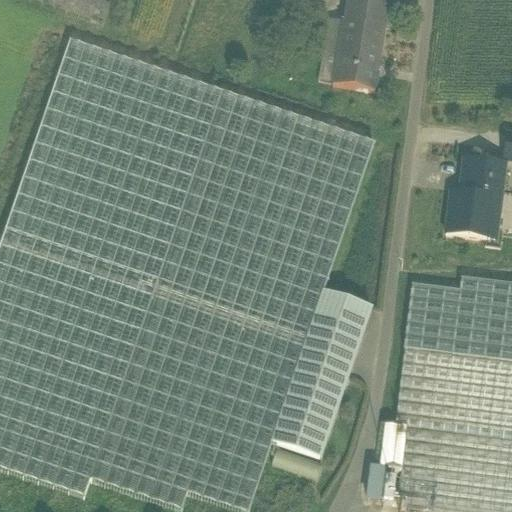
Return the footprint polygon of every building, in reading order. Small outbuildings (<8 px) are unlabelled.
[(20,0),(102,28),(111,0),(20,0)] [(343,24),(342,28),(332,88),(332,89),(374,96),(377,76),(375,76),(387,0),(348,0),(344,24),(343,24)] [(317,85),(332,88),(342,28),(327,25),(317,85)] [(0,474),(84,502),(90,485),(220,97),(69,45),(0,247),(0,474)] [(373,149),(220,97),(90,485),(167,511),(181,511),(186,499),(223,511),(249,511),(271,449),(323,297),(373,149)] [(461,184),(464,184),(462,198),(450,196),(445,238),(486,244),(488,229),(497,230),(505,168),(463,162),(461,184)] [(495,245),(497,230),(488,229),(486,244),(495,245)] [(403,353),(404,353),(511,367),(511,287),(460,281),(459,294),(411,288),(403,353)] [(271,449),(319,465),(370,313),(323,297),(271,449)] [(511,444),(511,367),(404,353),(394,430),(406,432),(511,444)] [(386,472),(386,473),(401,475),(406,432),(394,430),(383,429),(378,471),(386,472)] [(428,511),(511,511),(511,444),(406,432),(401,475),(396,508),(400,509),(400,511),(402,511),(403,511),(403,509),(428,511)] [(278,454),(273,470),(320,483),(325,468),(278,454)] [(365,504),(381,506),(386,473),(386,472),(378,471),(370,470),(365,504)] [(396,508),(401,475),(386,473),(381,506),(396,508)]
